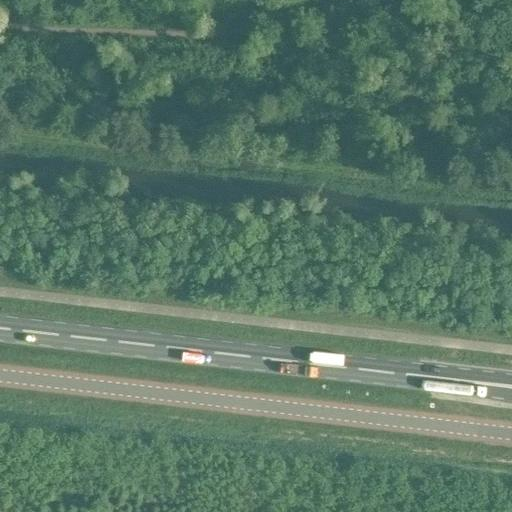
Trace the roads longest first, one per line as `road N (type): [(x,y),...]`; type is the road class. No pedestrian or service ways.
road 1 (unclassified): [(0,377),(511,435)]
road 2 (primary): [(511,387),(0,330)]
